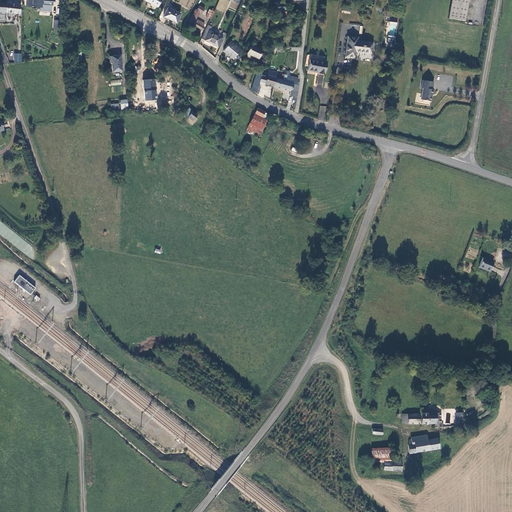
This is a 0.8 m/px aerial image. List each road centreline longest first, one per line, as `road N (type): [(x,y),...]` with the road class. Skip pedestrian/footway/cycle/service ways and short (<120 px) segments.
road 1 (unclassified): [(396,144),(317,347),(197,511)]
road 2 (tertiary): [(118,8),(295,118),(396,144)]
road 3 (track): [(388,423),(437,431),(489,416),(483,370),(494,300),(511,257)]
road 4 (unclassified): [(0,58),(67,254)]
road 5 (unclassified): [(0,350),(74,413),(83,511)]
road 6 (unclassified): [(498,0),(465,166)]
